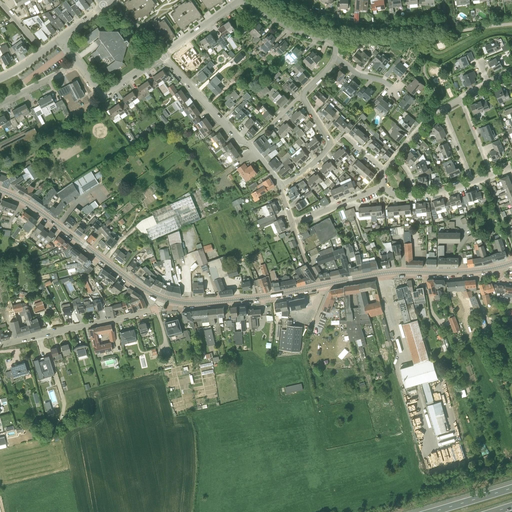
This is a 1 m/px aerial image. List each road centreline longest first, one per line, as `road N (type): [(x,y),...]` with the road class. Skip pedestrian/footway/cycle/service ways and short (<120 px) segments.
road 1 (secondary): [(162,298),(0,190)]
road 2 (secondary): [(320,285),(496,267)]
road 3 (secondary): [(162,298),(197,303),(320,285)]
road 4 (residential): [(0,344),(150,310)]
road 5 (residential): [(248,144),(162,56)]
road 6 (residential): [(279,187),(329,144),(302,97)]
